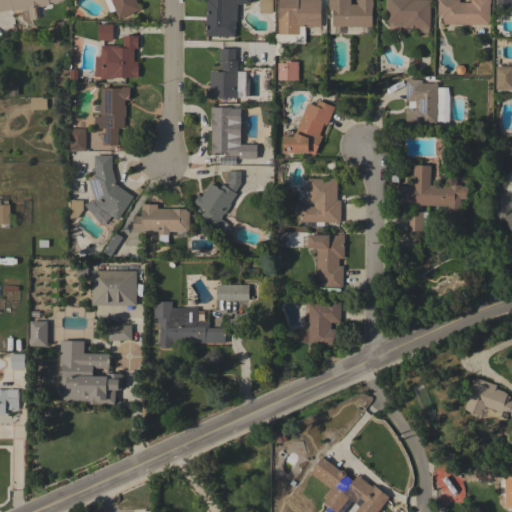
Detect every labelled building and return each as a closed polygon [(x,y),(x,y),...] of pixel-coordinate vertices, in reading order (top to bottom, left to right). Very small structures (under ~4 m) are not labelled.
[(66,0),(59,1),(59,2),(52,3),(52,2),(49,3),(49,5),(36,7),(38,19),(29,20),(27,8),(12,11),(12,9),(0,10),(0,0),(66,0)] [(110,0),(136,0),(140,9),(119,19),(110,0)] [(205,0),(250,0),(250,3),(235,3),(235,37),(205,36),(205,0)] [(272,0),(272,13),(259,12),(259,0),(272,0)] [(278,33),(278,18),(279,18),(279,0),(320,0),(320,26),(305,26),(305,43),(281,43),(282,45),(283,51),(281,55),(274,55),(274,33),(278,33)] [(329,0),(350,0),(350,4),(357,4),(357,0),(374,0),(374,1),(373,1),(373,8),(372,8),(372,26),(333,26),(333,9),(329,9),(329,0)] [(431,0),(431,5),(430,5),(430,27),(405,27),(405,21),(387,21),(387,0),(431,0)] [(444,24),(444,22),(440,22),(440,15),(438,15),(438,3),(437,3),(437,0),(459,0),(459,2),(471,2),(471,0),(490,0),(490,3),(489,24),(444,24)] [(511,0),(511,8),(511,10),(496,9),(496,0),(511,0)] [(113,40),(97,40),(97,24),(113,24),(113,40)] [(100,45),(118,45),(118,47),(123,48),(123,35),(138,35),(138,49),(134,49),(134,61),(138,61),(138,77),(112,77),(112,79),(100,79),(100,45)] [(235,48),(235,66),(237,66),(237,78),(238,78),(238,90),(237,90),(237,97),(206,97),(206,88),(210,88),(210,71),(221,71),(221,60),(219,60),(219,48),(235,48)] [(496,66),(511,66),(511,89),(496,89),(496,66)] [(437,83),(437,87),(448,87),(449,97),(448,122),(450,122),(450,129),(441,128),(441,122),(437,122),(437,124),(411,123),(411,124),(405,124),(406,108),(408,108),(408,101),(405,101),(406,79),(413,79),(422,79),(421,83),(437,83)] [(99,105),(101,105),(101,87),(121,87),(121,86),(129,86),(129,100),(124,100),(124,105),(126,105),(126,117),(124,117),(124,128),(118,128),(118,145),(102,145),(102,132),(104,132),(104,128),(98,128),(97,127),(95,127),(94,123),(94,120),(96,116),(100,116),(101,114),(99,114),(99,105)] [(334,106),(327,124),(324,123),(319,134),(322,136),(315,154),(309,152),(283,152),(283,133),(284,133),(284,131),(293,131),(293,137),(307,102),(315,106),(318,100),(334,106)] [(257,143),(256,159),(238,159),(238,154),(216,153),(216,155),(211,155),(211,151),(211,149),(210,149),(210,145),(212,145),(212,144),(211,144),(211,130),(210,130),(210,107),(214,107),(214,105),(219,105),(219,107),(224,107),(224,105),(229,105),(229,107),(232,107),(232,127),(236,127),(236,136),(232,136),(232,143),(257,143)] [(70,150),(70,128),(85,128),(85,150),(70,150)] [(117,220),(111,216),(96,206),(88,178),(93,177),(92,175),(95,174),(94,170),(94,155),(112,155),(112,168),(116,184),(119,187),(133,196),(117,220)] [(395,204),(396,185),(412,186),(413,166),(430,166),(430,185),(449,186),(449,184),(460,185),(460,186),(467,186),(467,199),(460,199),(460,216),(447,215),(447,206),(395,204)] [(511,187),(503,178),(511,169),(511,187)] [(224,213),(220,218),(225,222),(229,225),(223,233),(219,231),(219,232),(207,222),(201,215),(202,213),(203,214),(205,211),(193,202),(197,196),(197,195),(198,194),(201,196),(211,183),(218,189),(222,184),(226,187),(229,183),(226,183),(226,180),(227,180),(227,173),(226,173),(226,170),(240,170),(240,184),(234,192),(237,194),(230,204),(231,204),(224,214),(224,213)] [(308,178),(331,178),(337,178),(337,200),(341,200),(340,222),(299,221),(299,216),(296,216),(296,206),(314,206),(314,203),(308,203),(308,178)] [(83,208),(81,208),(82,212),(79,215),(78,215),(70,215),(70,200),(83,199),(83,208)] [(0,204),(3,204),(3,200),(8,200),(8,204),(10,204),(10,224),(9,224),(9,228),(4,228),(4,224),(0,224),(0,204)] [(189,231),(169,231),(169,235),(167,235),(167,238),(159,238),(159,235),(158,235),(158,231),(133,231),(133,215),(141,215),(141,209),(142,209),(142,204),(157,204),(157,208),(189,208),(189,231)] [(407,231),(408,211),(428,212),(427,232),(407,231)] [(511,233),(506,224),(507,223),(503,217),(511,211),(511,233)] [(110,256),(103,252),(116,233),(122,238),(110,256)] [(308,248),(308,234),(338,235),(338,234),(344,234),(344,258),(339,258),(339,265),(343,265),(342,286),(325,286),(325,280),(316,280),(317,248),(308,248)] [(92,270),(136,271),(136,305),(91,305),(92,270)] [(216,284),(249,284),(249,300),(216,300),(216,284)] [(308,303),(324,303),(324,300),(334,300),(340,300),(340,322),(330,322),(330,329),(338,329),(338,344),(308,344),(308,303)] [(197,321),(209,321),(209,327),(225,327),(225,342),(171,341),(171,347),(160,347),(160,322),(158,322),(158,317),(154,317),(154,301),(171,301),(171,307),(197,307),(197,321)] [(30,321),(47,321),(47,346),(30,346),(30,321)] [(109,341),(108,326),(131,325),(132,340),(109,341)] [(108,373),(121,373),(121,389),(115,389),(115,403),(97,403),(97,404),(87,404),(87,401),(62,401),(63,388),(61,388),(61,366),(59,366),(60,341),(83,341),(83,353),(109,354),(108,373)] [(11,354),(24,354),(24,369),(11,369),(11,354)] [(476,378),(497,385),(496,388),(509,393),(507,397),(511,398),(511,416),(508,415),(507,420),(503,419),(499,419),(493,416),(490,416),(487,417),(486,417),(483,416),(482,419),(469,413),(470,411),(465,409),(476,378)] [(0,389),(7,389),(7,388),(19,389),(18,409),(6,409),(6,414),(0,414),(0,389)] [(279,443),(275,433),(289,427),(293,434),(286,438),(287,440),(279,443)] [(323,457),(340,470),(343,469),(344,469),(346,470),(346,472),(346,473),(346,475),(354,481),(358,475),(374,487),(375,486),(389,497),(377,511),(354,511),(359,506),(353,501),(343,511),(329,511),(326,510),(329,506),(323,502),(326,498),(323,496),(330,488),(311,473),(323,457)]
